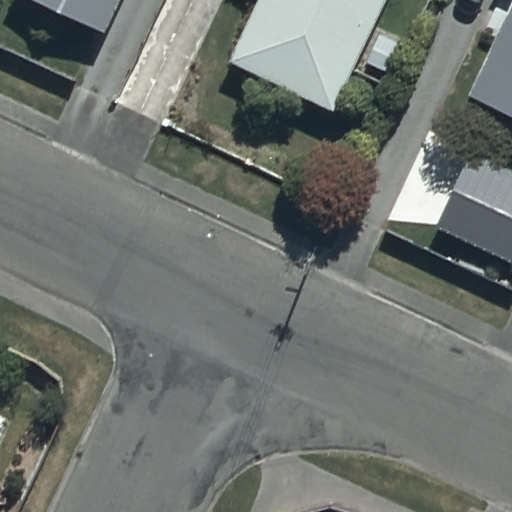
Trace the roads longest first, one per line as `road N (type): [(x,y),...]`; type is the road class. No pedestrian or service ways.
road 1 (residential): [(241,311),(511,438)]
road 2 (residential): [(0,198),(241,311)]
road 3 (residential): [(241,311),(144,511)]
